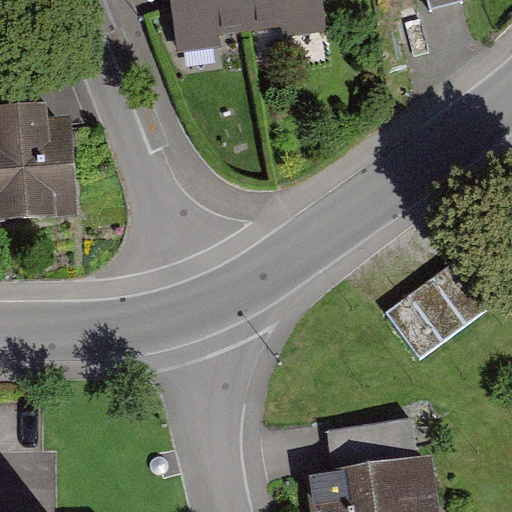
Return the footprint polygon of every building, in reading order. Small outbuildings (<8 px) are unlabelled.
[(252,31),(247,0),(171,0),(173,10),(180,53),(220,47),(218,35),(247,31),(252,31)] [(327,31),(322,0),(247,0),(252,31),(285,26),(287,37),(327,31)] [(462,0),(427,0),(431,15),(464,7),(462,0)] [(0,234),(80,229),(73,131),(50,133),(49,119),(0,123),(0,234)] [(511,289),(482,249),(388,319),(422,365),(511,297),(511,289)] [(335,478),(420,467),(415,426),(330,437),(335,478)] [(335,478),(308,481),(311,511),(440,511),(435,466),(420,467),(335,478)]
